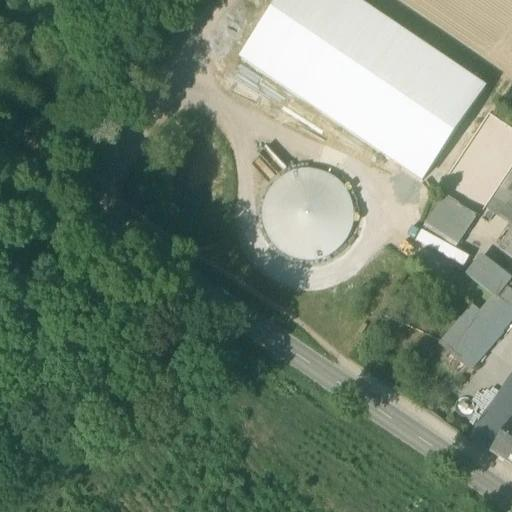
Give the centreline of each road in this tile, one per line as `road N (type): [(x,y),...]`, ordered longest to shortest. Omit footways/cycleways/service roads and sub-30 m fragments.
road 1 (secondary): [(511,506),(0,157)]
road 2 (track): [(232,0),(105,201)]
